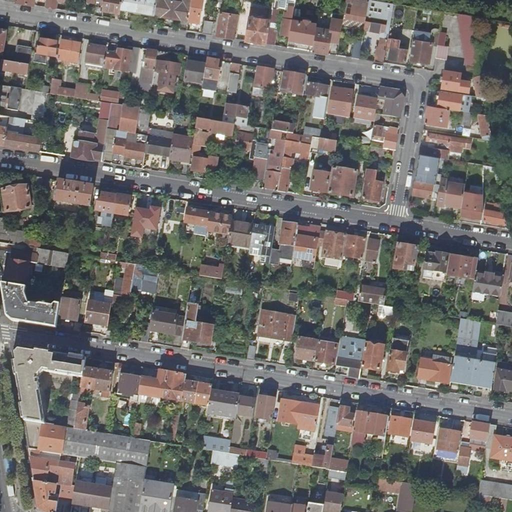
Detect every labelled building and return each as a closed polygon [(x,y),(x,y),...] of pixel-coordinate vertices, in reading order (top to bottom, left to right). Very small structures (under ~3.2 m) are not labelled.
[(47,0),(46,8),(57,10),(58,0),(60,0),(65,1),(64,0),(47,0)] [(97,0),(95,16),(103,18),(104,11),(121,14),(122,10),(123,0),(97,0)] [(123,0),(122,10),(155,16),(157,0),(123,0)] [(192,4),(192,0),(184,0),(184,2),(169,0),(157,0),(155,16),(189,22),(192,4)] [(200,23),(203,0),(192,0),(192,4),(189,22),(200,23)] [(365,0),(346,0),(347,2),(357,4),(356,7),(354,7),(353,10),(348,9),(347,18),(366,22),(370,1),(365,0)] [(380,50),(378,49),(376,62),(384,63),(392,17),(386,16),(386,10),(393,11),(394,5),(370,1),(366,22),(365,29),(382,33),(380,50)] [(293,20),(294,14),(285,12),(281,35),(290,37),(293,20)] [(239,16),(221,14),(217,36),(235,39),(239,16)] [(479,76),(469,18),(459,16),(468,74),(479,76)] [(251,18),(247,41),(268,44),(271,21),(251,18)] [(271,21),(268,44),(275,46),(280,20),(272,19),(271,21)] [(303,19),(302,22),(293,20),(290,37),(289,40),(314,44),(317,25),(310,24),(311,20),(303,19)] [(314,44),(313,52),(328,54),(330,41),(340,43),(343,21),(334,20),(332,28),(317,25),(314,44)] [(205,22),(203,34),(212,36),(214,23),(205,22)] [(415,30),(410,60),(430,63),(433,44),(428,43),(430,33),(415,30)] [(440,32),(436,57),(447,59),(449,48),(448,46),(445,46),(447,33),(440,32)] [(400,49),(400,46),(401,41),(395,40),(396,34),(391,33),(390,39),(392,39),(391,44),(388,43),(387,51),(390,51),(389,59),(406,62),(408,50),(405,50),(400,49)] [(57,57),(59,43),(41,40),(38,54),(36,54),(34,63),(47,65),(49,56),(57,57)] [(78,64),(82,44),(62,41),(59,61),(78,64)] [(87,63),(104,66),(107,49),(90,46),(87,63)] [(354,46),(352,58),(360,59),(362,47),(354,46)] [(19,48),(17,64),(30,66),(33,50),(19,48)] [(130,72),(137,73),(141,49),(134,48),(133,53),(130,72)] [(130,72),(133,53),(117,50),(116,54),(108,53),(106,66),(105,68),(130,72)] [(159,52),(149,50),(148,57),(147,61),(142,93),(152,95),(153,86),(157,63),(159,52)] [(164,53),(159,52),(157,63),(166,64),(168,53),(164,53)] [(17,64),(0,60),(0,68),(2,69),(2,71),(28,76),(30,66),(17,64)] [(220,62),(208,60),(207,66),(204,85),(203,91),(217,93),(220,73),(218,73),(220,62)] [(189,62),(185,81),(204,85),(207,66),(189,62)] [(157,63),(153,86),(159,87),(159,85),(161,85),(160,92),(174,95),(177,76),(180,77),(182,66),(166,64),(157,63)] [(228,92),(236,94),(241,66),(232,64),(228,92)] [(265,90),(271,91),(274,71),(258,69),(253,95),(263,97),(265,90)] [(469,92),(471,81),(460,80),(461,73),(445,71),(443,87),(469,92)] [(307,77),(285,73),(282,92),(303,96),(307,77)] [(485,98),(482,76),(475,77),(478,97),(485,98)] [(54,80),(52,94),(75,98),(76,91),(60,89),(61,81),(54,80)] [(87,100),(88,93),(90,86),(77,84),(76,91),(75,98),(87,100)] [(317,101),(314,118),(324,119),(330,88),(308,84),(306,95),(314,97),(314,100),(317,101)] [(7,110),(19,112),(23,89),(10,87),(7,110)] [(380,89),(372,87),(371,100),(378,101),(379,99),(380,89)] [(334,88),(331,107),(351,110),(355,92),(334,88)] [(404,98),(399,91),(380,89),(379,99),(386,101),(384,116),(400,118),(404,98)] [(468,95),(441,91),(440,96),(438,96),(436,106),(451,109),(460,110),(469,112),(471,96),(468,95)] [(50,94),(37,92),(32,121),(45,124),(50,94)] [(100,102),(101,95),(88,93),(87,100),(100,102)] [(103,94),(101,101),(118,104),(120,97),(103,94)] [(378,101),(371,100),(359,98),(356,118),(375,121),(376,114),(378,101)] [(125,99),(124,107),(135,108),(136,101),(125,99)] [(107,130),(119,133),(123,106),(112,104),(109,122),(107,130)] [(436,106),(428,105),(425,123),(447,126),(451,109),(436,106)] [(123,106),(119,133),(132,135),(135,135),(133,145),(130,144),(127,144),(128,141),(126,141),(117,139),(116,139),(114,154),(115,155),(120,156),(125,156),(125,158),(144,161),(146,153),(148,137),(152,112),(141,111),(141,110),(135,108),(124,107),(123,106)] [(223,123),(235,125),(247,127),(248,124),(228,120),(228,116),(247,119),(249,109),(228,106),(226,115),(224,115),(223,123)] [(469,112),(460,110),(458,123),(471,125),(473,112),(469,112)] [(489,137),(489,135),(492,135),(488,115),(478,113),(482,136),(486,136),(486,138),(489,137)] [(385,149),(395,151),(398,135),(388,134),(389,128),(383,127),(383,128),(377,127),(379,115),(376,114),(375,121),(370,147),(371,147),(385,149)] [(233,138),(235,125),(223,123),(198,119),(196,129),(203,130),(208,131),(208,134),(213,135),(233,138)] [(75,142),(72,158),(102,163),(107,130),(109,122),(100,120),(97,145),(93,145),(94,137),(81,135),(80,143),(75,142)] [(288,134),(291,134),(291,131),(289,130),(290,125),(274,122),(272,131),(288,134)] [(0,146),(40,153),(43,140),(35,139),(35,140),(18,137),(19,136),(7,134),(7,130),(0,128),(0,146)] [(322,131),(305,128),(304,136),(313,138),(321,139),(322,131)] [(203,130),(196,129),(194,140),(194,145),(200,146),(211,148),(213,135),(208,134),(202,133),(203,130)] [(174,133),(152,130),(150,138),(148,137),(146,153),(170,158),(173,141),(174,136),(174,133)] [(322,131),(321,139),(331,141),(332,133),(322,131)] [(238,133),(236,149),(251,151),(253,143),(254,136),(238,133)] [(433,148),(433,149),(421,147),(420,155),(440,158),(445,159),(448,159),(449,151),(461,153),(462,147),(471,149),(473,140),(428,133),(427,141),(436,143),(436,148),(433,148)] [(194,145),(194,140),(174,136),(173,141),(170,158),(170,160),(191,164),(192,156),(194,145)] [(288,149),(293,150),(302,152),(308,153),(310,140),(290,136),(288,149)] [(331,141),(321,139),(313,138),(310,153),(320,154),(321,150),(336,152),(337,142),(331,141)] [(283,156),(285,142),(278,140),(276,155),(283,156)] [(255,159),(258,143),(253,143),(251,151),(250,160),(255,161),(255,159)] [(371,147),(370,147),(361,145),(358,160),(368,162),(370,154),(371,147)] [(370,154),(383,157),(385,149),(371,147),(370,154)] [(288,149),(286,149),(284,157),(292,158),(293,150),(288,149)] [(309,161),(310,153),(308,153),(302,152),(300,159),(309,161)] [(420,155),(415,180),(440,185),(441,179),(442,177),(437,177),(440,158),(420,155)] [(273,170),(270,169),(270,172),(280,173),(282,158),(275,157),(273,170)] [(209,162),(194,159),(192,172),(207,174),(208,171),(217,173),(219,160),(210,158),(209,162)] [(282,174),(279,192),(288,194),(292,170),(293,171),(294,159),(284,158),(282,174)] [(255,161),(252,178),(266,180),(269,161),(255,159),(255,161)] [(448,159),(445,159),(443,166),(450,167),(452,160),(448,159)] [(469,163),(468,171),(484,173),(484,170),(484,165),(469,163)] [(497,180),(499,180),(497,167),(484,165),(484,170),(495,172),(497,180)] [(354,198),(358,172),(333,168),(332,175),(329,194),(354,198)] [(367,171),(365,181),(366,181),(363,199),(380,202),(383,184),(375,183),(377,172),(367,171)] [(277,180),(280,181),(281,174),(280,173),(270,172),(269,172),(266,189),(275,190),(277,180)] [(315,172),(311,191),(329,194),(332,175),(315,172)] [(49,194),(52,180),(37,178),(35,190),(36,192),(49,194)] [(437,205),(445,206),(445,202),(462,205),(466,185),(449,183),(449,180),(441,179),(440,185),(438,199),(437,205)] [(415,180),(413,195),(438,199),(440,185),(415,180)] [(94,187),(58,181),(54,201),(90,207),(94,187)] [(32,189),(28,189),(27,186),(2,190),(6,213),(31,209),(29,196),(33,195),(32,189)] [(97,201),(96,212),(114,214),(117,196),(102,193),(100,201),(97,201)] [(473,194),(472,201),(485,203),(484,196),(473,194)] [(114,214),(128,217),(131,198),(117,196),(114,214)] [(485,203),(472,201),(470,200),(470,198),(465,198),(462,215),(483,218),(485,206),(485,203)] [(173,214),(176,200),(168,199),(166,207),(165,212),(173,214)] [(485,220),(506,224),(503,203),(499,205),(488,203),(487,211),(485,220)] [(159,205),(157,217),(164,219),(165,212),(166,207),(159,205)] [(207,232),(210,214),(188,210),(186,224),(201,226),(199,236),(206,237),(207,232)] [(232,222),(232,217),(225,216),(220,215),(210,214),(207,232),(229,236),(232,222)] [(5,219),(0,218),(0,242),(12,245),(25,247),(26,237),(27,233),(7,230),(5,219)] [(135,220),(133,233),(148,235),(150,223),(135,220)] [(250,248),(254,226),(232,222),(229,236),(228,244),(250,248)] [(298,228),(299,226),(284,223),(279,250),(272,249),(270,265),(279,266),(281,260),(293,262),(294,257),(298,228)] [(272,249),(276,227),(267,226),(266,227),(254,225),(254,226),(250,248),(249,254),(262,256),(261,264),(270,265),(272,249)] [(317,251),(314,250),(317,232),(298,228),(294,257),(316,261),(317,251)] [(320,233),(318,245),(325,246),(323,257),(342,260),(343,256),(346,236),(327,233),(320,233)] [(346,236),(343,256),(362,259),(365,239),(346,236)] [(30,240),(31,238),(26,237),(25,247),(39,249),(40,241),(30,240)] [(368,239),(365,260),(375,261),(379,241),(368,239)] [(37,265),(39,256),(11,251),(12,245),(0,242),(0,258),(10,260),(29,263),(37,265)] [(414,266),(418,248),(398,244),(394,269),(406,271),(407,265),(414,266)] [(12,245),(11,251),(39,256),(40,250),(39,249),(25,247),(12,245)] [(68,254),(40,250),(39,256),(37,265),(63,269),(66,269),(68,254)] [(444,281),(448,255),(434,253),(434,254),(428,253),(423,278),(444,281)] [(107,256),(106,261),(119,263),(127,264),(128,258),(123,257),(123,258),(107,256)] [(451,279),(452,276),(474,280),(475,274),(476,271),(478,259),(472,258),(472,259),(451,256),(448,278),(451,279)] [(7,280),(26,283),(29,263),(10,260),(7,280)] [(135,273),(136,265),(127,264),(119,263),(113,299),(112,305),(116,306),(117,296),(130,298),(135,273)] [(156,293),(160,269),(156,269),(136,265),(135,273),(145,275),(142,291),(156,293)] [(201,266),(200,276),(222,280),(225,266),(220,265),(220,269),(201,266)] [(474,280),(472,293),(501,297),(504,278),(494,277),(494,274),(486,273),(485,275),(475,274),(474,280)] [(2,284),(7,316),(13,321),(57,328),(58,318),(61,299),(62,294),(56,293),(55,297),(59,298),(58,304),(55,307),(43,305),(41,307),(27,304),(26,293),(27,288),(2,284)] [(361,286),(358,302),(372,304),(380,306),(384,306),(387,290),(361,286)] [(112,305),(113,299),(106,298),(105,304),(89,302),(86,323),(108,327),(108,324),(112,305)] [(61,299),(58,318),(78,322),(81,302),(61,299)] [(358,302),(356,302),(348,301),(348,300),(347,306),(371,310),(372,304),(358,302)] [(182,349),(190,350),(191,343),(211,346),(214,326),(197,323),(199,307),(189,305),(187,319),(184,336),(182,349)] [(393,308),(384,306),(380,306),(379,311),(396,314),(397,308),(393,308)] [(153,313),(177,317),(177,314),(170,312),(170,310),(154,307),(153,313)] [(264,311),(260,336),(293,342),(297,317),(264,311)] [(511,313),(499,311),(497,325),(503,326),(511,327),(511,313)] [(187,319),(177,317),(153,313),(151,326),(150,331),(184,336),(187,319)] [(477,354),(482,322),(468,320),(462,319),(451,380),(472,384),(477,354)] [(108,327),(106,337),(114,338),(116,325),(108,324),(108,327)] [(151,326),(144,325),(141,342),(148,343),(150,331),(151,326)] [(337,366),(351,369),(350,377),(360,378),(362,368),(363,361),(348,359),(348,357),(347,357),(348,354),(351,355),(354,340),(341,338),(337,366)] [(404,370),(409,340),(394,338),(389,371),(400,373),(401,370),(404,370)] [(299,339),(297,359),(315,362),(318,342),(299,339)] [(315,362),(335,365),(337,345),(318,342),(315,362)] [(384,347),(366,344),(365,346),(364,355),(363,361),(362,368),(380,371),(384,347)] [(250,347),(248,360),(254,361),(257,348),(250,347)] [(19,348),(13,353),(24,421),(47,425),(48,422),(45,422),(38,379),(44,373),(83,379),(85,369),(86,359),(19,348)] [(477,354),(472,384),(493,387),(497,360),(490,359),(490,356),(477,354)] [(449,383),(449,380),(452,366),(433,363),(433,360),(422,358),(419,378),(449,383)] [(108,401),(113,374),(85,369),(83,379),(81,393),(80,394),(89,396),(90,393),(97,394),(98,391),(103,392),(102,398),(105,398),(105,401),(108,401)] [(511,391),(511,372),(499,370),(495,390),(506,392),(506,390),(511,391)] [(167,372),(160,371),(159,381),(142,379),(139,395),(162,399),(167,372)] [(186,383),(187,376),(167,372),(162,399),(182,402),(186,383)] [(139,395),(142,379),(122,375),(118,395),(131,398),(131,401),(138,402),(139,395)] [(186,383),(182,402),(196,405),(199,385),(186,383)] [(212,393),(213,387),(199,385),(196,405),(209,407),(212,393)] [(74,392),(72,402),(79,403),(80,394),(81,393),(74,392)] [(240,398),(240,397),(212,393),(209,407),(208,415),(236,420),(237,416),(240,398)] [(260,397),(257,419),(273,422),(277,399),(260,397)] [(240,398),(237,416),(254,418),(256,401),(240,398)] [(283,400),(280,423),(300,426),(303,404),(283,400)] [(355,413),(350,412),(351,403),(341,401),(340,409),(340,411),(338,424),(353,427),(355,413)] [(78,406),(79,403),(72,402),(68,428),(75,429),(78,406)] [(321,406),(303,404),(300,426),(299,429),(316,432),(321,406)] [(390,418),(365,414),(367,405),(359,404),(352,446),(364,447),(366,435),(383,437),(381,452),(384,452),(390,418)] [(78,406),(75,429),(85,431),(89,408),(78,406)] [(326,437),(336,438),(338,424),(340,411),(331,410),(326,437)] [(409,438),(412,421),(393,418),(390,435),(409,438)] [(47,425),(24,421),(29,450),(116,464),(113,488),(112,494),(109,510),(108,511),(139,511),(142,499),(144,483),(145,481),(151,442),(138,440),(131,439),(85,431),(75,429),(68,428),(47,425)] [(433,442),(436,425),(418,422),(415,439),(433,442)] [(471,439),(488,442),(490,426),(474,423),(471,439)] [(134,424),(131,439),(138,440),(140,425),(134,424)] [(511,440),(495,438),(496,427),(490,426),(488,442),(486,450),(492,451),(491,459),(511,462),(511,440)] [(458,453),(461,434),(442,430),(438,450),(458,453)] [(232,442),(204,437),(203,444),(202,450),(206,451),(214,452),(230,455),(231,449),(231,448),(232,442)] [(472,449),(486,452),(486,450),(488,442),(471,439),(471,444),(462,442),(461,448),(472,449)] [(306,447),(296,446),(295,456),(293,465),(300,466),(313,468),(314,460),(315,457),(304,455),(306,447)] [(204,457),(206,451),(202,450),(188,448),(181,447),(180,454),(204,457)] [(324,447),(322,458),(326,458),(328,450),(334,451),(334,448),(324,447)] [(461,448),(458,465),(469,467),(472,449),(461,448)] [(255,459),(256,452),(248,450),(248,452),(247,457),(255,459)] [(313,468),(315,468),(330,471),(332,460),(334,451),(328,450),(326,458),(326,461),(314,460),(313,468)] [(238,468),(240,456),(230,455),(214,452),(212,464),(238,468)] [(267,461),(268,454),(256,452),(255,459),(267,461)] [(276,462),(277,454),(269,453),(268,461),(270,461),(276,462)] [(72,487),(75,465),(30,458),(34,481),(61,485),(72,487)] [(332,460),(330,471),(348,473),(349,463),(332,460)] [(457,473),(467,475),(469,467),(458,465),(457,473)] [(378,488),(378,490),(401,494),(403,483),(402,482),(379,479),(378,488)] [(61,485),(34,481),(38,508),(43,511),(56,511),(59,499),(59,497),(49,496),(49,494),(59,495),(61,485)] [(155,511),(160,484),(154,483),(145,481),(144,483),(142,499),(139,511),(155,511)] [(76,483),(75,488),(112,494),(113,488),(76,483)] [(404,483),(403,483),(401,494),(400,501),(414,503),(416,491),(417,485),(407,483),(404,483)] [(479,495),(500,499),(506,500),(511,500),(511,487),(481,483),(479,495)] [(175,486),(165,484),(160,484),(155,511),(170,511),(173,498),(175,486)] [(59,499),(71,501),(73,487),(72,487),(61,485),(59,495),(59,497),(59,499)] [(75,488),(72,504),(109,510),(112,494),(75,488)] [(191,495),(190,501),(173,498),(170,511),(203,511),(206,496),(199,494),(200,491),(197,490),(196,492),(194,491),(193,496),(191,495)] [(231,511),(233,499),(234,494),(234,492),(226,490),(226,494),(214,492),(210,511),(231,511)] [(416,491),(414,503),(422,504),(424,492),(416,491)] [(341,511),(344,496),(327,493),(325,507),(323,511),(341,511)] [(253,511),(255,503),(242,501),(233,499),(231,511),(253,511)] [(497,511),(504,511),(506,500),(500,499),(497,511)] [(269,503),(268,511),(292,511),(293,506),(269,503)]
